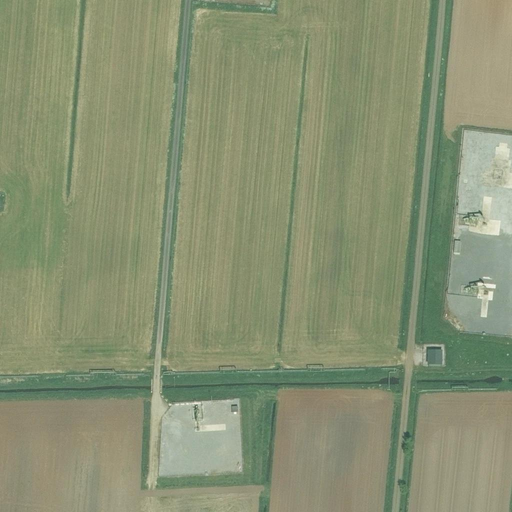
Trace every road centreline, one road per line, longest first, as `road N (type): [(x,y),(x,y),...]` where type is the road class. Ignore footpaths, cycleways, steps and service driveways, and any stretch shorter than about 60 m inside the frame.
road 1 (unclassified): [(441,0),(394,511)]
road 2 (track): [(189,0),(157,382)]
